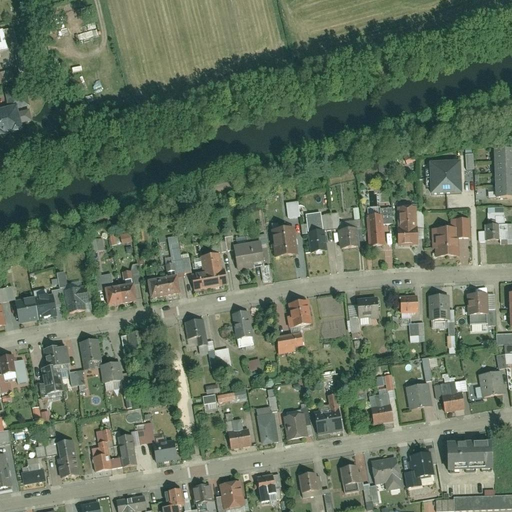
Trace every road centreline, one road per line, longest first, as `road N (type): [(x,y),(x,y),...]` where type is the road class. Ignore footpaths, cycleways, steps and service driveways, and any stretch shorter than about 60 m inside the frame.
road 1 (residential): [(511,417),(0,506)]
road 2 (residential): [(511,274),(351,281),(0,344)]
